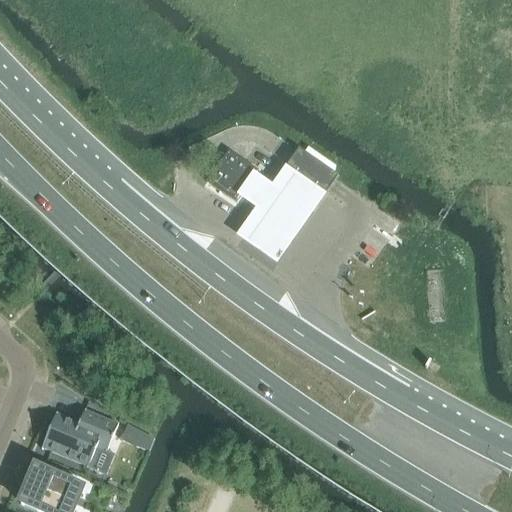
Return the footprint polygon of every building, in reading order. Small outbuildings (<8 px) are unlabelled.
[(293,159),(287,168),(326,195),(332,187),(338,178),(299,151),(293,159)] [(229,152),(206,184),(236,204),(258,173),(229,152)] [(284,164),(270,184),(251,171),(236,193),(255,206),(245,220),(235,234),(276,263),(288,245),(302,226),(315,207),(325,192),(284,164)] [(441,271),(426,272),(430,322),(445,321),(441,271)] [(56,416),(42,449),(88,469),(97,449),(107,453),(118,427),(84,413),(79,426),(56,416)] [(21,506),(35,511),(73,511),(83,488),(34,468),(28,482),(30,483),(21,506)]
